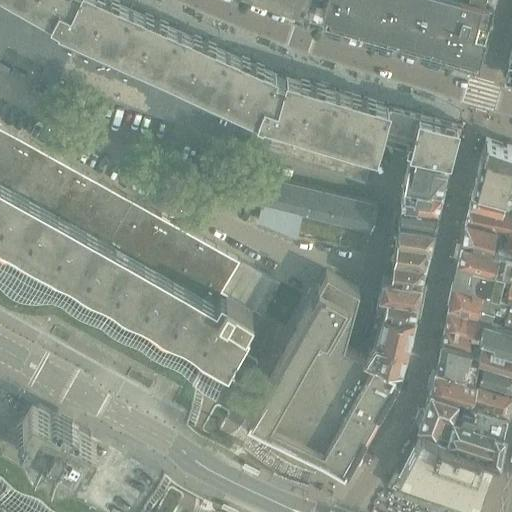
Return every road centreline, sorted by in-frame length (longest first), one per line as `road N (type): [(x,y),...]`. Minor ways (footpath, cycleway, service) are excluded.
road 1 (unclassified): [(306,256),(373,270),(390,195),(181,130),(162,178)]
road 2 (tertiary): [(294,511),(0,350)]
road 3 (unclassified): [(483,97),(299,41),(198,0)]
road 4 (unclassified): [(162,178),(0,82)]
road 5 (unclassified): [(162,178),(183,202),(267,247),(306,256)]
